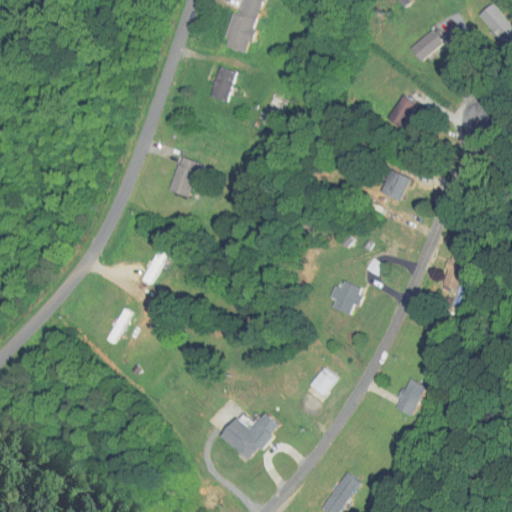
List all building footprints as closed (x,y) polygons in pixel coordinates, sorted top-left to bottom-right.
[(248,0),(235,48),(256,54),(272,0),(248,0)] [(415,50),(426,64),(451,44),(440,30),(415,50)] [(215,96),(233,104),(245,73),(228,66),(215,96)] [(264,120),(282,133),(302,106),(284,93),(264,120)] [(247,176),(261,184),(272,163),(258,156),(247,176)] [(177,191),(198,198),(209,164),(188,157),(177,191)] [(422,177),(401,168),(390,192),(411,202),(422,177)] [(152,279),(161,285),(183,248),(174,243),(152,279)] [(452,291),(448,290),(443,313),(475,321),(480,300),(472,298),(483,252),(463,247),(452,291)] [(375,291),(354,279),(339,305),(360,318),(375,291)] [(114,339),(121,344),(142,313),(135,308),(114,339)] [(334,396),(349,378),(336,367),(321,386),(334,396)] [(441,385),(420,376),(405,408),(426,417),(441,385)] [(234,436),(262,462),(295,426),(281,413),(265,430),(252,417),(234,436)] [(331,509),(335,511),(354,511),(371,483),(353,472),(331,509)]
